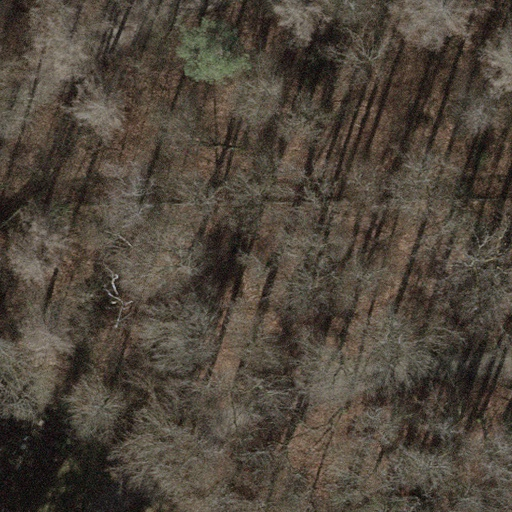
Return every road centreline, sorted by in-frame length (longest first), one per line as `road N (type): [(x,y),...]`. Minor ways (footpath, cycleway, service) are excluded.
road 1 (track): [(104,511),(112,497),(295,392),(511,362)]
road 2 (track): [(264,0),(511,51)]
road 3 (track): [(0,119),(175,0)]
